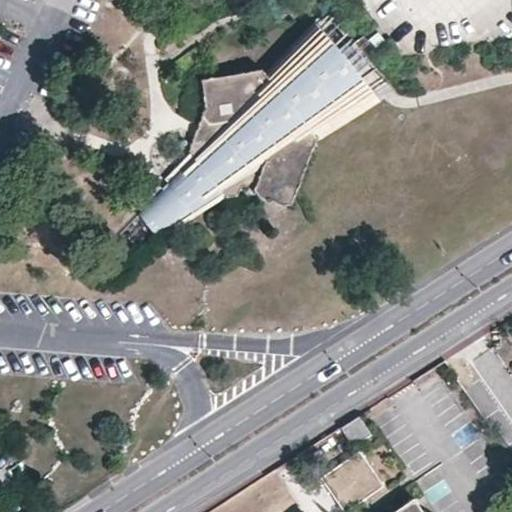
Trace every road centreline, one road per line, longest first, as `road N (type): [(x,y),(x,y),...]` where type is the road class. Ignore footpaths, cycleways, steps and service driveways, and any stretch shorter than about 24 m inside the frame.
road 1 (secondary): [(511,255),(109,511)]
road 2 (secondary): [(173,511),(511,293)]
